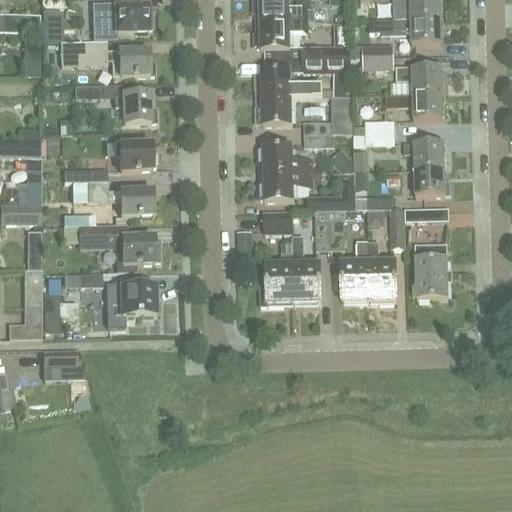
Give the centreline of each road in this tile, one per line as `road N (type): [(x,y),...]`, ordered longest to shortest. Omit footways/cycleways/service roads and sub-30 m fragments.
road 1 (residential): [(496,341),(504,321),(499,0)]
road 2 (residential): [(214,342),(207,0)]
road 3 (residential): [(214,342),(214,367),(479,353),(496,341)]
